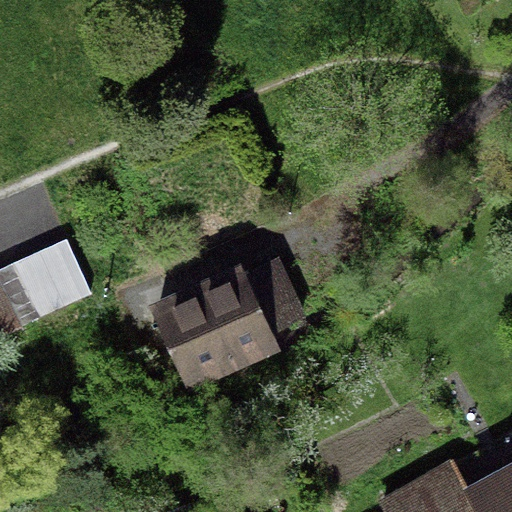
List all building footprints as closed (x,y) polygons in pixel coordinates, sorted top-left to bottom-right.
[(87,291),(62,238),(8,264),(34,317),(87,291)] [(271,262),(153,316),(180,376),(268,334),(267,331),(297,317),(271,262)] [(0,336),(14,329),(13,327),(0,301),(0,336)] [(474,511),(466,497),(449,465),(379,506),(382,511),(474,511)] [(511,511),(511,472),(466,497),(474,511),(511,511)]
